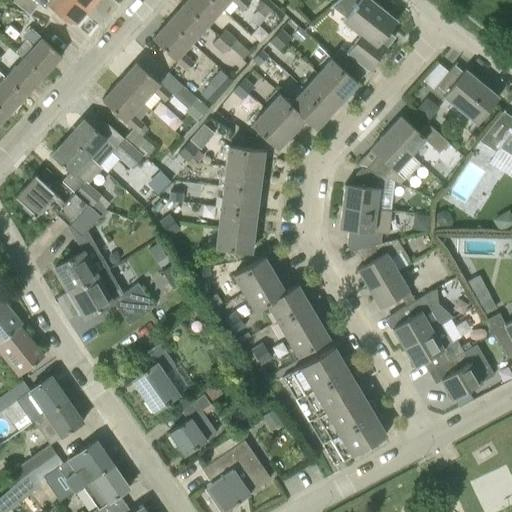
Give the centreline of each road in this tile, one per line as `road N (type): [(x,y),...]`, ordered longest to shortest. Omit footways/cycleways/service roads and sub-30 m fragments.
road 1 (residential): [(434,434),(332,266),(323,185),(331,154),(449,20)]
road 2 (residential): [(198,511),(82,356),(0,219)]
road 3 (residential): [(0,172),(149,0)]
road 4 (residential): [(281,511),(434,434)]
